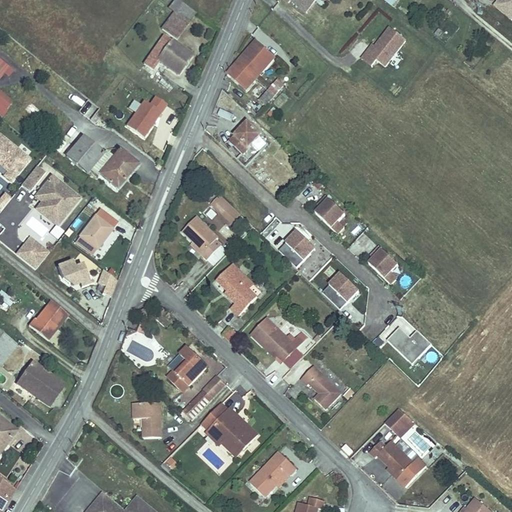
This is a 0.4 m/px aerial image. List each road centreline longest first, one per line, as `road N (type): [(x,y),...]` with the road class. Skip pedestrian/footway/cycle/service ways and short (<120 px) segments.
road 1 (residential): [(132,279),(183,306),(348,468),(362,511)]
road 2 (residential): [(244,0),(132,279)]
road 3 (unknown): [(191,131),(402,304)]
road 4 (residential): [(111,336),(20,511)]
road 5 (residential): [(0,251),(111,336)]
